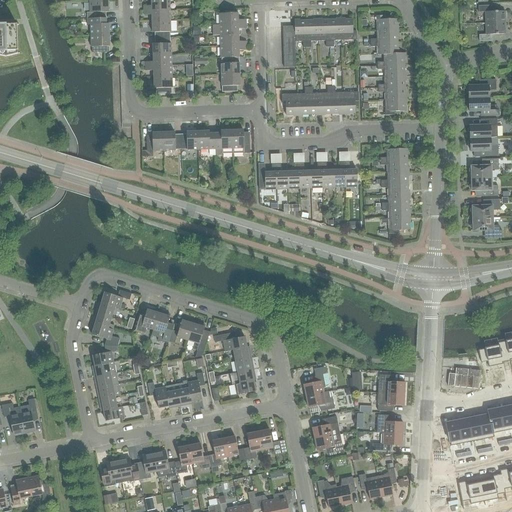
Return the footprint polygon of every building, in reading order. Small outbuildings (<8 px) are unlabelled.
[(143,6),(143,11),(170,10),(169,0),(151,0),(151,6),(143,6)] [(87,19),(91,19),(103,18),(103,12),(108,12),(108,1),(89,2),(90,13),(87,13),(87,19)] [(485,12),(485,23),(505,23),(505,11),(491,12),(490,6),(478,6),(478,12),(485,12)] [(151,15),(152,21),(170,21),(170,10),(143,11),(143,15),(151,15)] [(219,25),(246,24),(246,20),(238,20),(237,13),(219,14),(219,25)] [(376,16),(376,32),(397,31),(397,19),(385,20),(385,16),(376,16)] [(109,35),(108,24),(106,24),(106,18),(103,18),(91,19),(87,19),(87,25),(90,25),(90,36),(109,35)] [(352,19),(340,20),(341,41),(356,40),(356,31),(352,31),(352,19)] [(317,20),(306,21),(307,48),(311,48),(310,42),(318,41),(317,20)] [(329,20),(317,20),(318,41),(326,41),(326,47),(330,47),(329,20)] [(340,20),(329,20),(330,47),(333,47),(333,41),(341,41),(340,20)] [(157,32),(158,38),(170,38),(169,32),(170,32),(170,21),(152,21),(152,33),(157,32)] [(307,48),(306,21),(294,21),(294,26),(294,32),(295,38),(295,42),(303,42),(303,48),(307,48)] [(505,23),(485,23),(486,35),(479,35),(479,41),(492,41),(491,35),(505,34),(505,23)] [(246,29),(246,24),(219,25),(212,25),(213,36),(220,36),(238,35),(238,29),(246,29)] [(18,25),(0,25),(0,56),(6,57),(19,54),(19,53),(18,54),(17,25),(18,25)] [(201,27),(193,27),(193,36),(201,36),(201,27)] [(397,42),(397,31),(376,32),(376,39),(370,40),(370,43),(397,42)] [(109,35),(90,36),(91,47),(92,47),(92,53),(104,53),(104,47),(109,47),(109,35)] [(220,36),(220,47),(246,46),(246,42),(238,42),(238,35),(220,36)] [(152,44),(153,56),(171,55),(171,44),(170,44),(170,38),(158,38),(158,44),(152,44)] [(398,54),(397,42),(370,43),(370,47),(376,47),(377,55),(383,55),(398,54)] [(220,58),(221,58),(233,58),(239,57),(239,51),(247,50),(246,46),(220,47),(220,58)] [(377,62),(377,66),(404,65),(404,53),(398,54),(383,55),(383,62),(377,62)] [(145,62),(145,67),(171,65),(171,55),(153,56),(153,62),(145,62)] [(221,64),(221,75),(239,74),(239,63),(233,63),(233,58),(221,58),(221,64)] [(153,71),(153,77),(171,76),(171,65),(145,67),(145,71),(153,71)] [(383,70),(384,77),(405,77),(404,65),(377,66),(377,70),(383,70)] [(240,86),(239,74),(221,75),(221,86),(222,92),(234,92),(234,86),(240,86)] [(171,76),(153,77),(154,88),(159,88),(159,94),(171,94),(171,88),(172,88),(171,76)] [(378,85),(378,89),(405,88),(405,77),(384,77),(384,85),(378,85)] [(468,86),(468,99),(489,98),(489,90),(496,90),(495,80),(482,80),(482,86),(468,86)] [(312,87),(308,88),(309,115),(320,114),(320,93),(312,94),(312,87)] [(327,93),(320,93),(320,114),(332,114),(331,87),(327,87),(327,93)] [(335,87),(331,87),(332,114),(343,114),(342,93),(335,93),(335,87)] [(304,94),(297,94),(297,115),(309,115),(308,88),(304,88),(304,94)] [(384,92),(384,100),(405,99),(405,88),(378,89),(378,93),(384,92)] [(358,92),(342,93),(343,114),(355,113),(354,101),(358,101),(358,92)] [(286,116),(297,115),(297,94),(281,95),(281,104),(285,104),(286,116)] [(489,98),(468,99),(469,111),(483,111),(483,117),(499,116),(499,110),(496,110),(496,105),(489,106),(489,98)] [(405,99),(384,100),(385,116),(394,115),(394,112),(406,111),(405,99)] [(490,138),(490,139),(497,138),(497,119),(483,120),(483,126),(469,126),(470,139),(490,138)] [(244,154),(250,154),(249,135),(243,136),(243,130),(232,131),(232,154),(244,154)] [(209,131),(197,132),(198,150),(209,150),(209,156),(215,156),(215,137),(209,137),(209,131)] [(221,136),(215,137),(215,156),(221,156),(221,154),(232,154),(232,131),(221,131),(221,136)] [(174,132),(163,133),(164,151),(175,151),(175,150),(181,150),(180,138),(175,138),(174,132)] [(186,137),(180,138),(181,150),(187,150),(198,150),(197,132),(186,132),(186,137)] [(153,157),(153,151),(164,151),(163,133),(152,133),(152,138),(146,139),(147,151),(141,151),(142,157),(153,157)] [(490,146),(490,139),(490,138),(470,139),(470,151),(484,151),(484,156),(498,156),(497,146),(490,146)] [(380,158),(380,162),(407,161),(407,149),(386,150),(386,158),(380,158)] [(470,166),(471,179),(491,178),(491,170),(498,170),(498,159),(484,160),(484,166),(470,166)] [(386,165),(387,173),(408,172),(407,161),(380,162),(380,165),(386,165)] [(340,170),(333,170),(334,188),(345,187),(344,162),(340,162),(340,170)] [(349,162),(344,162),(345,187),(357,187),(356,170),(349,170),(349,162)] [(303,163),(299,164),(299,189),(311,189),(310,171),(303,171),(303,163)] [(317,171),(310,171),(311,189),(322,188),(321,163),(317,163),(317,171)] [(326,163),(321,163),(322,188),(334,188),(333,170),(326,171),(326,163)] [(258,165),(258,179),(259,190),(265,189),(265,190),(277,190),(276,164),(271,164),(271,172),(264,173),(264,165),(258,165)] [(280,164),(276,164),(277,190),(288,189),(287,172),(281,172),(280,164)] [(294,172),(287,172),(288,189),(299,189),(299,164),(294,164),(294,172)] [(381,181),(381,184),(408,184),(408,172),(387,173),(387,180),(381,181)] [(498,196),(498,190),(497,186),(491,186),(491,178),(471,179),(471,191),(485,191),(485,197),(498,196)] [(387,188),(387,196),(408,195),(408,184),(381,184),(381,188),(387,188)] [(381,203),(381,207),(409,206),(408,195),(387,196),(387,203),(381,203)] [(472,206),(472,219),(492,218),(492,210),(499,210),(499,200),(485,200),(486,206),(472,206)] [(289,213),(289,215),(300,218),(300,205),(289,206),(289,213)] [(388,211),(388,219),(409,218),(409,206),(381,207),(381,211),(388,211)] [(409,218),(388,219),(388,234),(397,234),(397,230),(409,230),(409,218)] [(492,218),(472,219),(472,231),(486,231),(487,239),(502,238),(501,230),(499,230),(499,226),(493,226),(492,218)] [(125,306),(121,304),(123,298),(129,300),(131,294),(119,290),(117,297),(104,293),(101,303),(114,307),(124,310),(125,306)] [(114,307),(101,303),(100,306),(98,306),(96,313),(111,318),(114,307)] [(159,311),(147,308),(143,322),(137,320),(133,331),(143,334),(145,328),(153,330),(159,311)] [(159,311),(153,330),(151,335),(158,338),(158,339),(157,341),(162,342),(168,344),(168,342),(172,331),(166,329),(170,315),(159,311)] [(108,329),(113,330),(114,326),(109,324),(111,318),(96,313),(93,321),(96,321),(95,325),(108,329)] [(178,332),(172,331),(168,342),(174,344),(176,337),(188,341),(194,322),(182,319),(178,332)] [(213,326),(221,329),(222,323),(214,321),(213,326)] [(202,356),(203,353),(207,341),(201,339),(205,325),(194,322),(188,341),(194,343),(192,350),(197,351),(195,358),(202,356)] [(104,346),(117,347),(119,339),(111,336),(113,330),(108,329),(95,325),(91,335),(106,339),(104,346)] [(223,346),(226,345),(228,351),(233,350),(246,347),(244,337),(231,339),(230,334),(214,337),(215,343),(222,341),(223,346)] [(485,349),(478,350),(481,363),(487,361),(488,367),(503,364),(502,363),(510,361),(506,341),(505,341),(497,343),(498,345),(484,348),(485,349)] [(118,352),(117,347),(104,346),(105,353),(92,356),(94,366),(108,363),(113,362),(111,353),(118,352)] [(233,350),(235,361),(251,358),(249,350),(247,351),(246,347),(233,350)] [(235,361),(237,372),(253,369),(251,358),(235,361)] [(203,359),(196,360),(197,368),(204,367),(203,359)] [(94,378),(115,373),(113,362),(108,363),(94,366),(95,369),(93,370),(94,378)] [(314,369),(316,382),(303,385),(306,396),(323,393),(322,388),(325,387),(330,385),(326,367),(314,369)] [(237,372),(240,383),(240,384),(253,381),(252,377),(255,377),(253,369),(237,372)] [(98,385),(99,388),(118,385),(115,373),(94,378),(96,385),(98,385)] [(188,388),(191,402),(202,400),(199,387),(205,385),(202,373),(196,374),(198,381),(187,383),(188,388)] [(394,376),(379,375),(378,393),(404,394),(405,382),(393,382),(394,376)] [(183,384),(176,385),(180,406),(188,405),(188,403),(191,402),(188,388),(187,383),(187,381),(182,382),(183,384)] [(240,383),(234,384),(236,395),(255,391),(253,381),(240,384),(240,383)] [(158,408),(169,406),(166,393),(165,387),(155,390),(153,383),(147,384),(150,396),(156,395),(158,408)] [(97,392),(99,400),(115,397),(120,396),(118,385),(99,388),(100,392),(97,392)] [(173,408),(180,406),(176,385),(165,387),(166,393),(169,406),(172,406),(173,408)] [(214,402),(219,401),(220,400),(218,388),(211,389),(214,402)] [(335,409),(332,397),(331,392),(323,393),(306,396),(308,408),(319,405),(320,412),(335,409)] [(403,406),(404,394),(378,393),(377,411),(392,412),(392,405),(403,406)] [(117,408),(116,404),(115,397),(99,400),(100,408),(103,407),(103,411),(117,408)] [(29,405),(19,407),(24,434),(34,432),(30,412),(36,411),(34,399),(28,400),(29,405)] [(141,416),(146,415),(148,415),(145,402),(139,404),(141,416)] [(24,434),(19,407),(13,409),(12,404),(1,406),(4,417),(10,416),(14,436),(24,434)] [(120,404),(116,404),(117,408),(103,411),(105,421),(124,418),(122,407),(121,407),(120,404)] [(511,420),(509,406),(498,408),(503,432),(511,429),(511,420)] [(498,408),(487,411),(488,414),(489,414),(493,434),(503,432),(498,408)] [(488,414),(478,417),(482,440),(494,437),(493,434),(489,414),(488,414)] [(377,415),(377,427),(376,433),(381,434),(381,433),(402,434),(403,422),(391,422),(392,416),(377,415)] [(340,434),(338,428),(336,417),(322,420),(323,426),(312,428),(314,439),(340,434)] [(478,417),(467,419),(472,442),(482,440),(478,417)] [(467,419),(456,421),(461,444),(472,442),(467,419)] [(456,421),(446,423),(450,446),(461,444),(456,421)] [(269,430),(258,432),(261,450),(273,448),(274,455),(286,453),(284,441),(272,443),(269,430)] [(245,461),(251,459),(256,458),(255,452),(261,450),(258,432),(246,434),(249,448),(243,449),(245,461)] [(402,446),(402,434),(381,433),(381,434),(381,445),(372,444),(371,451),(390,452),(390,445),(402,446)] [(314,439),(317,451),(330,448),(331,456),(343,454),(340,434),(314,439)] [(235,437),(223,439),(227,457),(238,455),(239,462),(245,461),(243,449),(237,450),(235,437)] [(215,455),(209,456),(211,467),(212,473),(219,472),(218,467),(222,466),(220,458),(227,457),(223,439),(212,441),(215,455)] [(205,469),(211,467),(209,456),(203,457),(200,443),(189,446),(192,464),(198,463),(202,469),(205,469)] [(180,462),(174,463),(176,474),(176,475),(187,473),(186,465),(192,464),(189,446),(177,448),(180,462)] [(158,478),(165,477),(165,478),(177,476),(176,475),(176,474),(174,463),(174,462),(167,463),(165,451),(153,453),(157,472),(156,472),(158,478)] [(138,468),(140,480),(151,478),(150,473),(156,472),(157,472),(153,453),(142,455),(144,467),(138,468)] [(129,458),(117,460),(122,483),(129,482),(129,483),(140,480),(138,468),(131,469),(129,458)] [(107,467),(100,469),(102,475),(104,488),(115,485),(115,484),(122,483),(117,460),(106,462),(107,467)] [(390,484),(396,483),(393,469),(387,470),(388,475),(377,477),(381,497),(392,495),(390,484)] [(508,469),(500,471),(505,493),(504,489),(511,488),(511,492),(511,491),(511,471),(509,472),(508,469)] [(493,480),(480,482),(484,502),(498,499),(497,495),(505,493),(500,471),(499,471),(500,475),(492,476),(493,480)] [(381,497),(377,477),(366,479),(365,474),(358,476),(361,490),(367,489),(369,500),(381,497)] [(48,484),(43,485),(42,480),(39,480),(38,476),(27,478),(30,497),(42,495),(43,500),(51,498),(48,484)] [(340,487),(336,488),(340,506),(351,503),(349,492),(355,491),(352,477),(341,479),(340,487)] [(15,481),(16,485),(10,486),(14,506),(20,504),(19,499),(30,497),(27,478),(15,481)] [(404,479),(398,480),(399,488),(409,486),(407,480),(404,480),(404,479)] [(336,488),(335,485),(330,486),(326,482),(324,482),(323,481),(317,482),(320,498),(326,497),(328,508),(340,506),(336,488)] [(467,481),(458,483),(462,502),(469,501),(470,504),(484,502),(480,482),(467,485),(467,481)] [(273,495),(273,500),(275,511),(288,511),(287,504),(293,503),(290,490),(284,492),(284,493),(273,495)] [(257,510),(255,497),(254,492),(248,493),(250,504),(238,507),(239,511),(251,511),(257,510)] [(264,496),(255,497),(257,510),(263,508),(263,511),(275,511),(273,500),(268,501),(268,500),(264,496)] [(225,503),(219,504),(220,511),(239,511),(238,507),(227,509),(225,503)]
